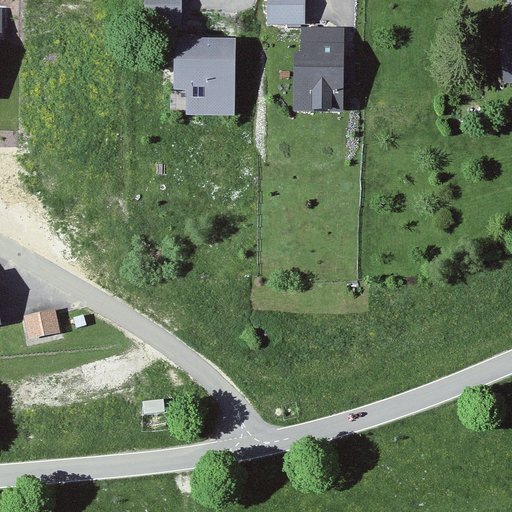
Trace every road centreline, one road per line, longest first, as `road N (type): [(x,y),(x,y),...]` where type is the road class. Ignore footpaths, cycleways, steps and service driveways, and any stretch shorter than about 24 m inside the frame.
road 1 (residential): [(249,447),(234,406),(208,377),(0,250)]
road 2 (tertiary): [(511,360),(401,405),(249,447)]
road 3 (tertiary): [(249,447),(0,478)]
